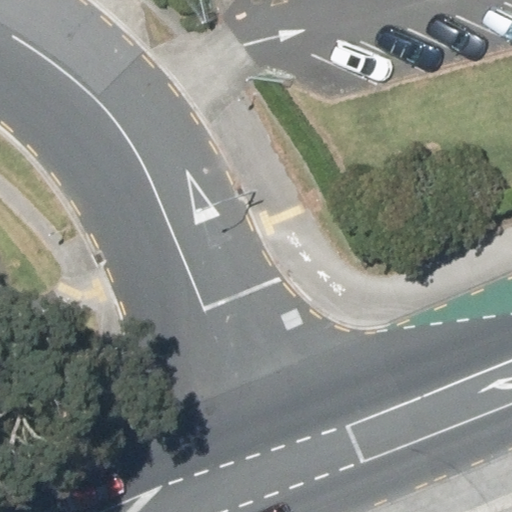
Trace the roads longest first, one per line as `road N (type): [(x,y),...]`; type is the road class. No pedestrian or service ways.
road 1 (unclassified): [(0,17),(56,53),(107,106),(149,177),(274,472)]
road 2 (secondary): [(274,472),(511,375)]
